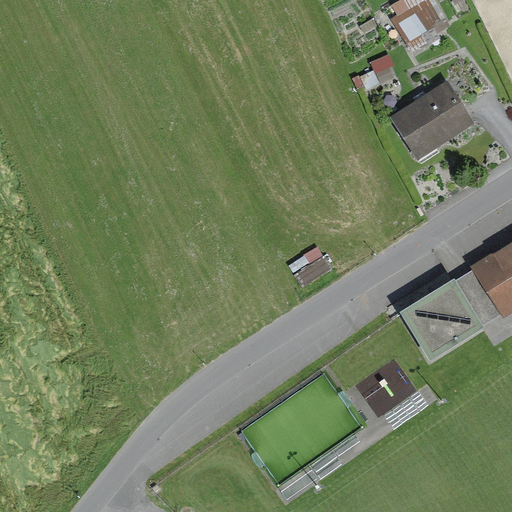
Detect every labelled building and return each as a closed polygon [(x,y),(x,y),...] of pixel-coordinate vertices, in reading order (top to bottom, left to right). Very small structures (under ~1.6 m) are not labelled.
[(393,0),(411,32),(445,13),(437,0),(393,0)] [(471,125),(447,87),(395,120),(419,158),(471,125)] [(511,244),(476,267),(508,316),(511,313),(511,244)] [(453,277),(399,310),(429,360),(484,327),(453,277)] [(396,351),(361,375),(382,405),(417,381),(396,351)]
